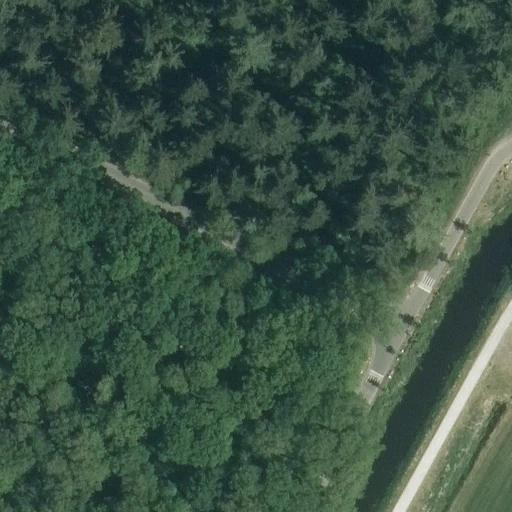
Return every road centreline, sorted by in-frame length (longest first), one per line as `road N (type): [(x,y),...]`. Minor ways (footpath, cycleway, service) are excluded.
road 1 (unclassified): [(398,329),(0,117)]
road 2 (unclassified): [(398,329),(495,161),(511,147)]
road 3 (unclassified): [(301,511),(398,329)]
